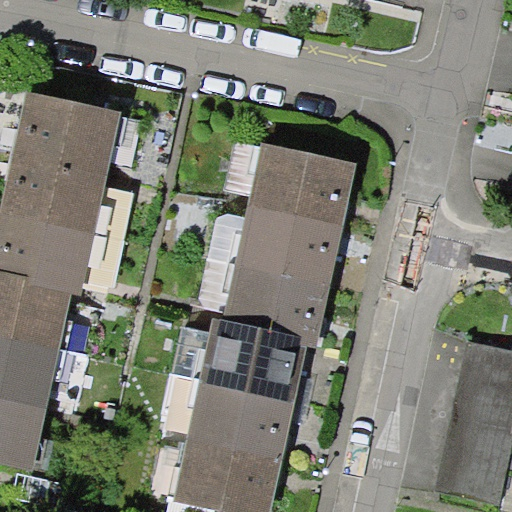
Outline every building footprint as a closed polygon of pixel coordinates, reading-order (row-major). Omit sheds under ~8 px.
[(34,102),(22,161),(106,179),(118,120),(34,102)] [(271,152),(258,211),(342,229),(354,170),(271,152)] [(22,161),(10,220),(94,238),(106,179),(22,161)] [(258,211),(246,270),(330,288),(342,229),(258,211)] [(10,220),(0,266),(0,279),(70,294),(81,297),(94,238),(10,220)] [(246,270),(234,329),(307,345),(318,347),(330,288),(246,270)] [(0,341),(58,353),(70,294),(0,279),(0,341)] [(223,327),(210,386),(294,404),(307,345),(234,329),(223,327)] [(0,341),(0,403),(46,413),(58,353),(0,341)] [(210,386),(198,445),(282,463),(294,404),(210,386)] [(0,403),(0,464),(34,472),(46,413),(0,403)] [(198,445),(186,504),(222,511),(271,511),(282,463),(198,445)]
